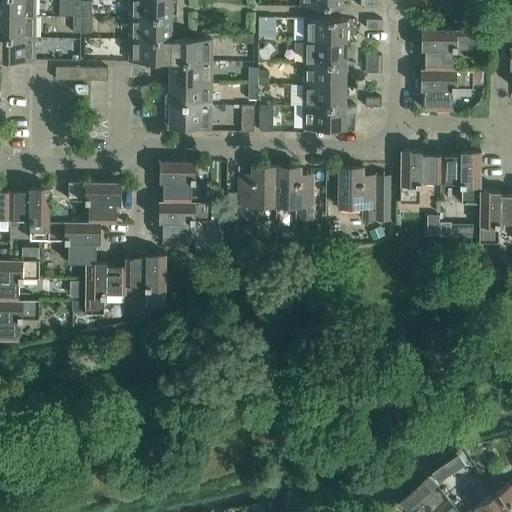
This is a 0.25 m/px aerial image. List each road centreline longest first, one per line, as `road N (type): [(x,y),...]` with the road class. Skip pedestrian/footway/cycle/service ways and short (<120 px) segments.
road 1 (residential): [(144,142),(380,147),(397,129)]
road 2 (residential): [(397,129),(396,0)]
